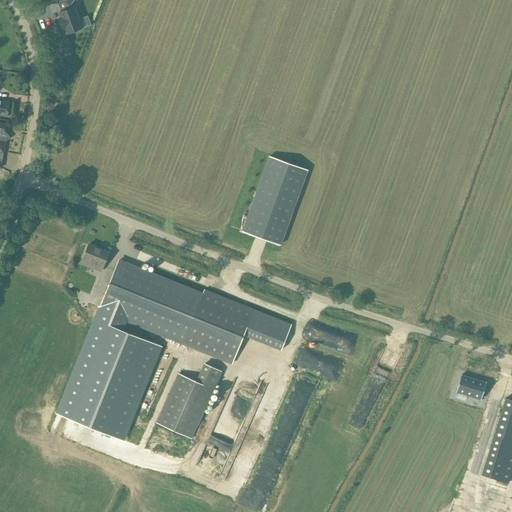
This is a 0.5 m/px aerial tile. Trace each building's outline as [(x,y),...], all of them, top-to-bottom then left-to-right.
[(60,17),(58,18),(63,30),(65,30),(66,34),(74,31),(75,32),(80,31),(79,29),(82,28),(78,20),(80,20),(75,8),(74,8),(74,7),(59,13),(60,17)] [(0,115),(8,117),(10,101),(0,100),(0,115)] [(9,124),(0,122),(0,167),(1,168),(2,162),(3,153),(4,153),(6,142),(11,138),(7,133),(9,124)] [(280,245),(307,170),(270,156),(242,232),(280,245)] [(109,253),(88,245),(83,259),(81,263),(93,268),(95,264),(103,267),(109,253)] [(117,264),(99,310),(127,321),(233,363),(234,359),(244,335),(281,350),(291,326),(255,311),(204,291),(203,294),(202,295),(198,293),(161,278),(137,269),(131,266),(118,261),(117,264)] [(57,413),(57,414),(123,440),(161,346),(123,331),(127,321),(99,310),(98,312),(87,338),(57,413)] [(205,364),(197,382),(179,374),(157,423),(192,439),(222,371),(205,364)] [(481,400),(486,383),(461,375),(456,392),(481,400)] [(511,400),(505,398),(482,475),(508,483),(511,469),(511,400)]
